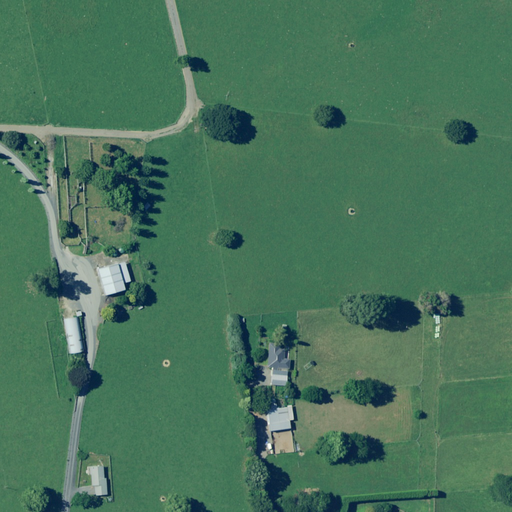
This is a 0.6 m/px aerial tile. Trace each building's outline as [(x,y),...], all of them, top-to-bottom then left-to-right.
[(129,282),(124,262),(97,270),(104,296),(124,290),(122,284),(129,282)] [(83,352),(78,317),(63,320),(69,354),(83,352)] [(440,320),(431,320),(430,334),(440,334),(440,320)] [(279,344),(269,343),(267,368),(272,368),(271,385),(286,386),(290,344),(279,344)] [(277,409),(276,404),(265,405),(268,432),(290,429),(287,408),(277,409)] [(103,478),(103,466),(90,467),(91,486),(94,486),(94,496),(106,495),(105,478),(103,478)]
